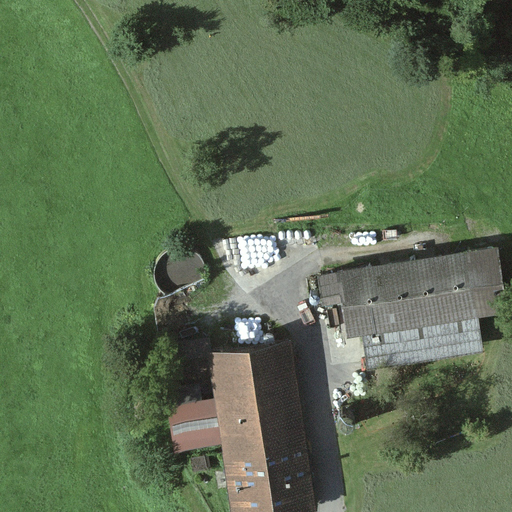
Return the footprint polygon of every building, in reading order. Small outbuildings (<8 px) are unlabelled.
[(463,249),(335,270),(340,302),(352,300),(357,330),(360,330),(365,359),(491,340),(483,310),(511,305),(511,278),(505,243),(463,249)] [(167,312),(192,303),(183,276),(157,285),(167,312)] [(233,436),(235,448),(286,441),(272,341),(220,349),(227,396),(166,405),(172,446),(233,436)] [(134,396),(136,410),(151,408),(149,394),(134,396)] [(231,511),(308,500),(305,473),(300,439),(286,441),(235,448),(223,450),(231,511)]
